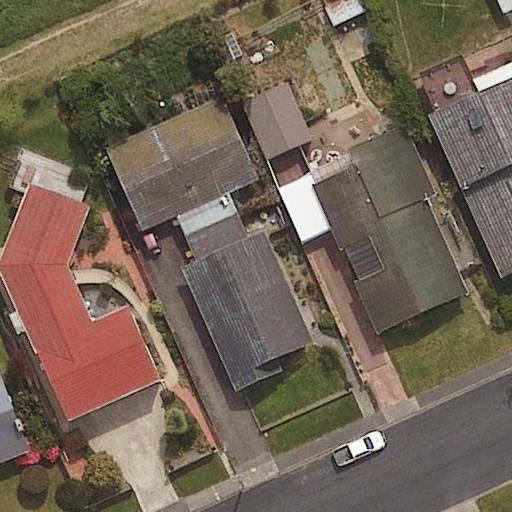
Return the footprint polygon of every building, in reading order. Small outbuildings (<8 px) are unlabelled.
[(368,0),(340,0),(325,7),(335,29),(373,10),(368,0)] [(511,11),(511,0),(496,0),(503,15),(511,11)] [(511,77),(430,114),(503,276),(511,272),(511,77)] [(243,105),(267,164),(312,145),(288,87),(243,105)] [(224,97),(110,146),(144,226),(179,212),(201,262),(185,269),(237,389),(285,369),(280,358),(316,343),(266,227),(250,234),(231,190),(260,178),(224,97)] [(404,123),(350,148),(357,163),(311,184),(341,250),(372,236),(387,268),(358,281),(380,330),(467,290),(425,198),(436,193),(404,123)] [(128,304),(94,320),(68,264),(92,205),(31,183),(0,260),(0,268),(70,420),(161,379),(128,304)] [(0,372),(0,461),(30,450),(0,372)]
